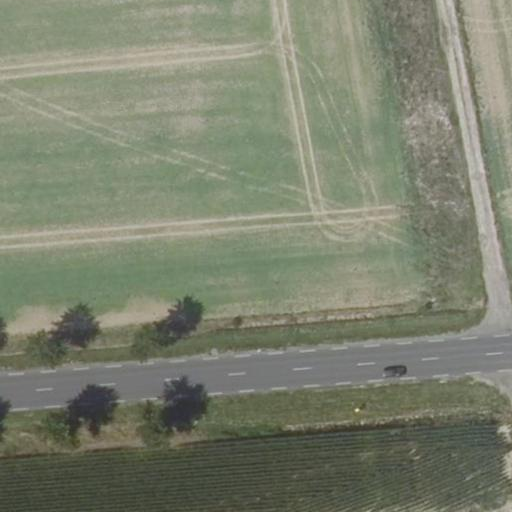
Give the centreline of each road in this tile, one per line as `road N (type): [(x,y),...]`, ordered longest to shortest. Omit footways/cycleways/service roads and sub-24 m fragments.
road 1 (primary): [(0,387),(511,346)]
road 2 (track): [(511,373),(424,0)]
